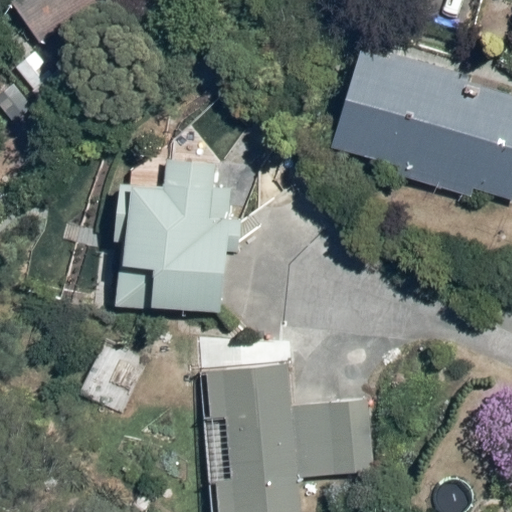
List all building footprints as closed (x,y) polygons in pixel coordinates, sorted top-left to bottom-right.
[(24,0),(55,42),(113,0),(24,0)] [(511,72),(371,30),(340,133),(412,154),(407,170),(478,191),(480,182),(511,191),(511,72)] [(242,141),(170,134),(136,159),(135,172),(124,171),(123,183),(138,185),(131,248),(162,251),(157,296),(234,304),(244,210),(235,210),(242,141)] [(126,352),(98,340),(77,391),(106,402),(126,352)] [(296,359),(215,363),(217,411),(235,410),(238,474),(226,475),(227,511),(303,511),(302,472),(381,469),(378,393),(298,396),(296,359)]
